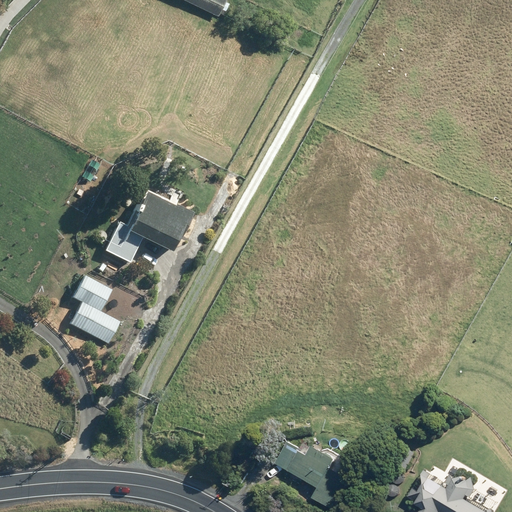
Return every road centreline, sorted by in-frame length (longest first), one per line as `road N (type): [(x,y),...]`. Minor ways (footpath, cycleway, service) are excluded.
road 1 (secondary): [(0,489),(74,478),(135,480),(215,511)]
road 2 (unknown): [(74,478),(86,407),(72,362),(0,304)]
